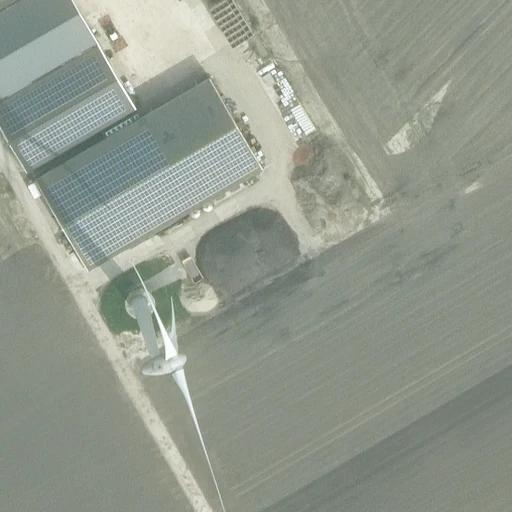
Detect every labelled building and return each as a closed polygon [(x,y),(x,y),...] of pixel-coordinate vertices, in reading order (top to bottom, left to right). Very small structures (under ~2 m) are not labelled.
[(72,0),(17,0),(0,10),(0,95),(95,39),(72,0)] [(226,32),(240,24),(230,7),(216,16),(226,32)] [(242,54),(252,50),(244,31),(234,36),(242,54)] [(0,118),(29,168),(134,106),(97,43),(0,99),(0,118)] [(208,74),(34,176),(86,266),(261,164),(208,74)]
